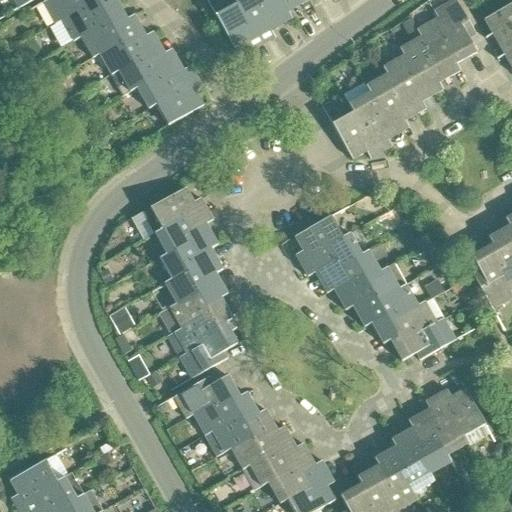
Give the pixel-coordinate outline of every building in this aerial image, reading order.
[(11,0),(18,11),(37,0),(11,0)] [(55,27),(62,23),(61,23),(83,10),(77,0),(51,0),(42,5),(55,27)] [(73,44),(80,40),(102,27),(94,13),(108,5),(104,0),(77,0),(83,10),(61,23),(62,23),(73,44)] [(236,6),(232,0),(229,0),(211,11),(235,54),(270,34),(262,20),(248,28),(236,6)] [(260,0),(232,0),(236,6),(248,28),(262,20),(270,34),(292,22),(288,15),(287,15),(279,1),(265,9),(260,0)] [(260,0),(265,9),(279,1),(287,15),(288,15),(309,3),(307,0),(260,0)] [(92,61),(99,57),(99,56),(121,44),(113,30),(127,22),(126,22),(115,1),(108,5),(94,13),(102,27),(80,40),(92,61)] [(433,14),(437,21),(450,43),(464,35),(468,42),(475,38),(455,2),(433,14)] [(511,6),(484,22),(499,50),(504,58),(511,72),(511,6)] [(99,57),(111,78),(118,74),(118,73),(139,61),(132,47),(146,39),(145,39),(133,18),(126,22),(127,22),(113,30),(121,44),(99,56),(99,57)] [(416,33),(420,40),(433,61),(447,53),(455,67),(476,55),(468,42),(464,35),(450,43),(437,21),(416,33)] [(123,99),(137,91),(136,90),(158,78),(150,64),(164,56),(152,35),(145,39),(146,39),(132,47),(139,61),(118,73),(118,74),(111,78),(123,99)] [(399,52),(403,58),(416,80),(430,72),(438,86),(439,86),(459,74),(455,67),(447,53),(433,61),(420,40),(399,52)] [(499,50),(492,54),(497,62),(504,58),(499,50)] [(13,51),(0,58),(0,66),(3,72),(19,62),(13,51)] [(149,112),(156,108),(155,107),(177,95),(169,81),(183,73),(171,52),(164,56),(150,64),(158,78),(136,90),(137,91),(149,112)] [(382,70),(386,77),(387,77),(399,99),(413,91),(421,105),(442,93),(439,86),(438,86),(430,72),(416,80),(403,58),(382,70)] [(155,107),(156,108),(167,129),(203,108),(183,73),(169,81),(177,95),(155,107)] [(366,89),(369,96),(370,96),(382,117),(396,109),(404,123),(405,123),(425,111),(421,105),(413,91),(399,99),(387,77),(386,77),(366,89)] [(349,108),(352,115),(353,114),(365,136),(379,128),(387,142),(408,130),(405,123),(404,123),(396,109),(382,117),(370,96),(369,96),(349,108)] [(353,114),(352,115),(331,127),(352,162),(387,142),(379,128),(365,136),(353,114)] [(143,215),(154,236),(161,232),(162,232),(183,220),(191,234),(205,226),(201,218),(193,205),(185,191),(143,215)] [(294,240),(314,275),(328,267),(320,253),(342,241),(342,240),(330,219),(294,240)] [(154,236),(166,257),(188,245),(196,259),(210,251),(217,247),(205,226),(191,234),(183,220),(162,232),(161,232),(154,236)] [(488,240),(491,247),(492,247),(500,261),(511,254),(511,233),(509,228),(508,229),(488,240)] [(326,296),(333,292),(347,284),(339,270),(361,258),(361,257),(349,236),(342,240),(342,241),(320,253),(328,267),(314,275),(326,296)] [(159,261),(171,282),(172,282),(193,270),(201,284),(215,276),(222,272),(210,251),(196,259),(188,245),(166,257),(159,261)] [(492,247),(491,247),(471,259),(478,273),(472,277),(492,313),(511,301),(511,296),(510,294),(511,292),(511,254),(500,261),(492,247)] [(345,313),(352,309),(352,308),(366,301),(358,287),(380,275),(379,274),(368,253),(361,257),(361,258),(339,270),(347,284),(333,292),(345,313)] [(307,279),(314,275),(310,268),(303,272),(307,279)] [(164,285),(176,306),(176,307),(198,295),(206,308),(220,300),(220,301),(227,297),(215,276),(201,284),(193,270),(172,282),(171,282),(164,285)] [(364,330),(370,326),(384,318),(376,303),(399,291),(398,291),(386,270),(379,274),(380,275),(358,287),(366,301),(352,308),(352,309),(364,330)] [(99,275),(102,282),(104,286),(112,282),(107,271),(99,275)] [(382,347),(389,343),(403,335),(395,321),(417,309),(417,308),(405,287),(398,291),(399,291),(376,303),(384,318),(370,326),(382,347)] [(169,310),(181,331),(203,319),(211,333),(225,325),(225,326),(232,322),(220,301),(220,300),(206,308),(198,295),(176,307),(176,306),(169,310)] [(389,343),(401,364),(415,356),(422,352),(414,338),(436,325),(424,304),(417,308),(417,309),(395,321),(403,335),(389,343)] [(128,333),(118,314),(109,319),(119,338),(128,333)] [(167,339),(179,360),(186,356),(186,357),(208,344),(216,358),(223,354),(223,355),(237,347),(225,326),(225,325),(211,333),(203,319),(181,331),(167,339)] [(448,347),(436,325),(414,338),(422,352),(415,356),(419,363),(448,347)] [(131,353),(122,337),(115,341),(124,357),(131,353)] [(186,356),(179,360),(191,382),(227,362),(223,355),(223,354),(216,358),(208,344),(186,357),(186,356)] [(147,379),(142,371),(134,376),(138,384),(145,380),(147,379)] [(162,384),(156,374),(147,379),(145,380),(151,390),(162,384)] [(193,418),(205,439),(212,435),(211,434),(233,422),(225,408),(239,400),(239,399),(227,378),(213,386),(213,387),(206,391),(214,405),(193,417),(193,418)] [(186,421),(193,418),(193,417),(214,405),(206,391),(213,387),(213,386),(209,379),(173,400),(186,421)] [(464,391),(429,411),(437,425),(451,417),(463,439),(464,438),(484,427),(464,391)] [(216,459),(230,451),(252,439),(244,425),(258,417),(258,416),(246,395),(239,399),(239,400),(225,408),(233,422),(211,434),(212,435),(205,439),(216,459)] [(162,415),(169,411),(166,405),(159,410),(162,415)] [(408,423),(412,430),(420,444),(434,436),(446,458),(447,457),(467,446),(464,438),(463,439),(451,417),(437,425),(429,411),(408,423)] [(230,451),(242,472),(249,468),(271,455),(263,442),(277,434),(276,433),(265,412),(258,416),(258,417),(244,425),(252,439),(230,451)] [(254,493),(268,485),(290,472),(282,459),(296,451),(295,450),(284,429),(276,433),(277,434),(263,442),(271,455),(249,468),(242,472),(254,493)] [(391,442),(394,449),(395,449),(403,463),(417,455),(429,476),(430,476),(451,464),(447,457),(446,458),(434,436),(420,444),(412,430),(391,442)] [(108,445),(99,450),(103,456),(112,451),(108,445)] [(495,448),(493,455),(496,461),(503,457),(507,455),(501,445),(495,448)] [(280,506),(287,502),(286,502),(308,489),(301,475),(314,468),(302,446),(295,450),(296,451),(282,459),(290,472),(268,485),(280,506)] [(374,461),(378,468),(386,481),(400,474),(412,495),(413,495),(434,483),(430,476),(429,476),(417,455),(403,463),(395,449),(394,449),(374,461)] [(94,463),(99,471),(110,465),(105,457),(94,463)] [(9,483),(25,511),(40,511),(43,511),(35,497),(57,484),(45,463),(9,483)] [(315,468),(318,474),(325,470),(322,464),(315,468)] [(286,502),(287,502),(292,511),(318,511),(335,503),(318,474),(315,468),(314,468),(301,475),(308,489),(286,502)] [(357,480),(361,487),(369,500),(383,492),(394,511),(398,511),(416,502),(413,495),(412,495),(400,474),(386,481),(378,468),(357,480)] [(125,480),(133,476),(130,471),(122,475),(125,480)] [(56,511),(76,501),(83,497),(71,476),(57,484),(35,497),(43,511),(40,511),(56,511)] [(340,499),(347,511),(364,511),(366,511),(394,511),(383,492),(369,500),(361,487),(340,499)] [(100,511),(90,493),(83,497),(76,501),(56,511),(100,511)]
